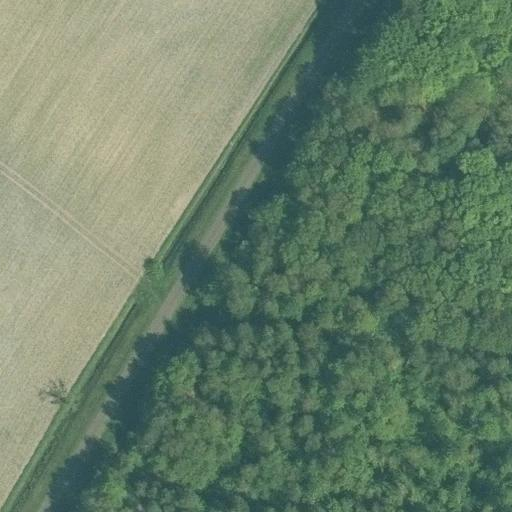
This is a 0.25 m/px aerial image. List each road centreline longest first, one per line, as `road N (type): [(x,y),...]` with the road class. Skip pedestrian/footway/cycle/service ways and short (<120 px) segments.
road 1 (unclassified): [(46,511),(363,0)]
road 2 (track): [(511,346),(171,300)]
